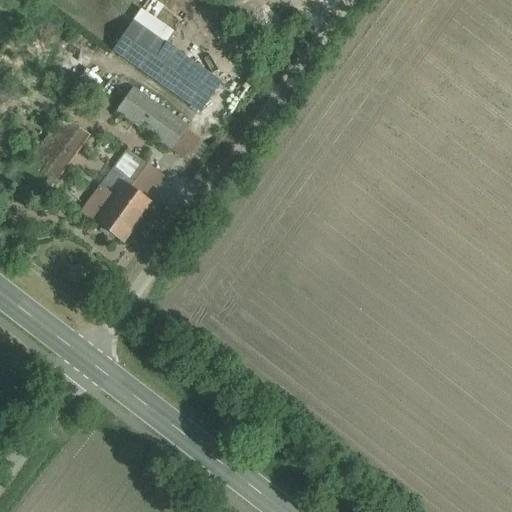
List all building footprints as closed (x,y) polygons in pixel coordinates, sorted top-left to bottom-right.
[(291,0),(260,0),(281,15),(291,0)] [(209,79),(130,19),(106,51),(185,111),(209,79)] [(176,125),(125,86),(107,109),(158,148),(176,125)] [(81,134),(57,115),(8,178),(32,197),(81,134)] [(177,135),(167,153),(189,165),(199,147),(177,135)] [(140,205),(117,186),(88,221),(110,240),(140,205)]
